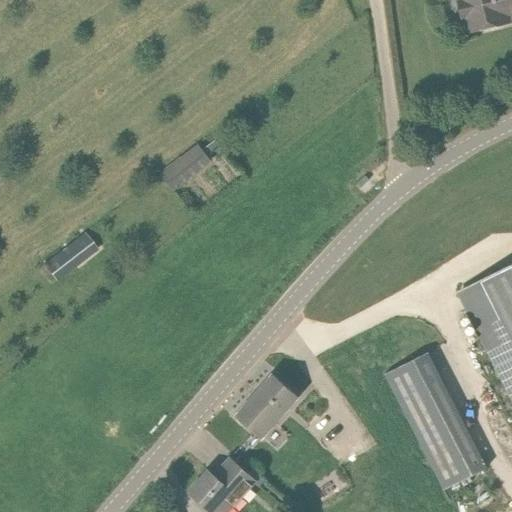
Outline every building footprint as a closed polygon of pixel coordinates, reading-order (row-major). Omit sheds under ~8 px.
[(511,13),(511,0),(463,0),(457,2),(461,18),(474,15),(477,30),(501,24),(499,17),(511,13)] [(211,161),(199,144),(160,175),(173,190),(211,161)] [(97,249),(85,233),(43,265),(56,281),(97,249)] [(511,401),(511,264),(457,292),(511,401)] [(487,467),(428,352),(384,374),(443,490),(487,467)] [(299,396),(273,374),(236,416),(261,438),(299,396)] [(208,470),(189,492),(212,511),(228,511),(253,483),(259,487),(264,480),(234,454),(230,459),(229,458),(214,476),(208,470)]
